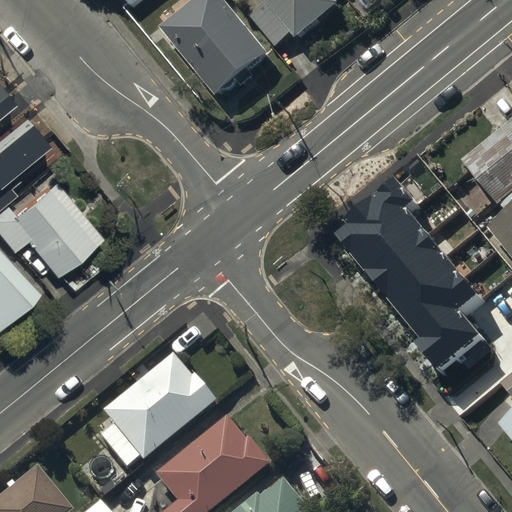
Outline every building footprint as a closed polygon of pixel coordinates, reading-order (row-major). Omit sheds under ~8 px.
[(121,0),(134,15),(152,0),(121,0)] [(220,109),(271,65),(216,0),(210,0),(162,41),(220,109)] [(300,52),(343,16),(329,0),(258,0),(268,11),(253,23),(280,56),(294,44),(300,52)] [(511,121),(465,160),(502,204),(504,203),(509,209),(489,226),(511,253),(511,121)] [(0,193),(25,173),(0,143),(0,193)] [(5,212),(52,269),(99,230),(51,173),(5,212)] [(395,213),(351,249),(418,331),(421,329),(428,337),(439,328),(433,320),(467,291),(421,235),(416,239),(395,213)] [(0,315),(34,284),(0,246),(0,315)] [(511,365),(511,337),(503,324),(470,353),(494,381),(511,365)] [(140,455),(143,460),(216,400),(195,374),(193,375),(174,352),(104,410),(115,423),(101,434),(127,466),(140,455)] [(511,375),(503,382),(511,392),(511,375)] [(96,428),(81,410),(50,435),(65,453),(96,428)] [(511,412),(502,421),(511,433),(511,412)] [(226,415),(156,472),(179,501),(165,511),(208,511),(270,462),(248,435),(245,438),(226,415)] [(70,511),(73,510),(37,465),(0,494),(0,511),(70,511)] [(261,497),(258,493),(235,511),(310,511),(283,479),(261,497)] [(109,511),(100,500),(86,511),(109,511)]
